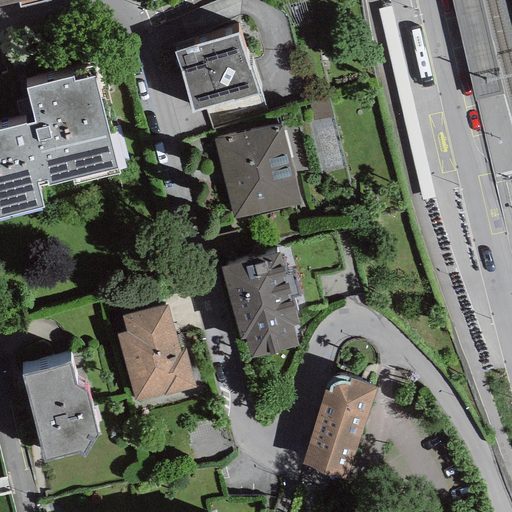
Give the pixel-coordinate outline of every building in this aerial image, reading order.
[(484,0),(454,0),(477,100),(506,94),(498,59),(484,0)] [(240,32),(174,52),(193,113),(259,93),(240,32)] [(73,77),(27,88),(36,123),(0,131),(0,218),(43,208),(38,185),(47,183),(48,187),(72,181),(74,187),(120,176),(93,67),(72,72),(73,77)] [(328,97),(309,102),(314,121),(333,116),(328,97)] [(234,220),(298,205),(278,125),(215,140),(234,220)] [(246,340),(252,358),(298,345),(293,327),(300,325),(279,253),(221,270),(242,341),(246,340)] [(168,304),(123,316),(128,332),(117,334),(136,404),(196,388),(186,350),(181,352),(168,304)] [(75,385),(70,365),(23,377),(45,461),(78,452),(83,456),(97,435),(86,389),(75,385)] [(323,391),(301,465),(345,480),(375,389),(346,379),(339,378),(335,378),(330,380),(327,383),(325,387),(323,391)]
